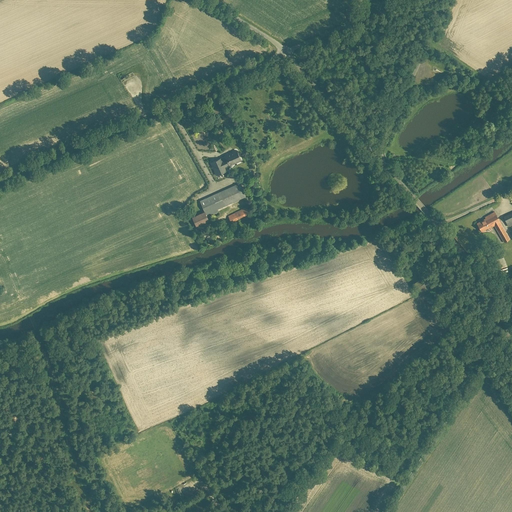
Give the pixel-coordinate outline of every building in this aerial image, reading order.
[(150,124),(153,130),(166,124),(163,118),(150,124)] [(242,162),(237,149),(225,154),(226,158),(223,159),(222,157),(211,161),(217,176),(227,172),(225,166),(229,164),(230,167),(242,162)] [(247,196),(240,182),(200,200),(205,211),(192,216),(197,226),(209,221),(206,214),(247,196)] [(249,214),(245,206),(227,215),(230,222),(249,214)] [(483,217),(474,221),(479,229),(491,223),(501,241),(507,238),(491,209),(481,214),(483,217)] [(511,210),(501,215),(504,221),(511,217),(511,210)] [(498,269),(506,266),(502,256),(494,259),(498,269)] [(430,285),(423,276),(411,285),(418,294),(430,285)] [(188,484),(178,488),(181,495),(191,491),(188,484)]
